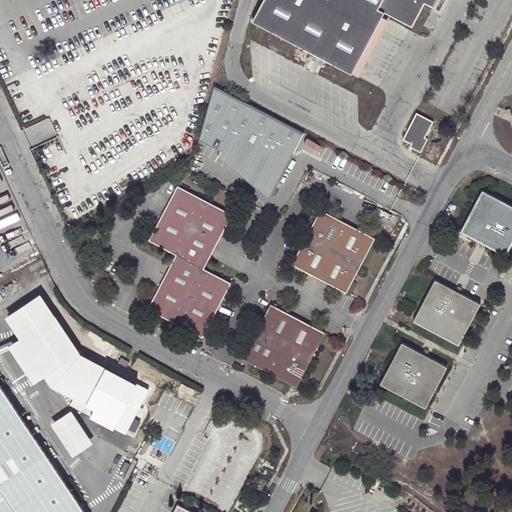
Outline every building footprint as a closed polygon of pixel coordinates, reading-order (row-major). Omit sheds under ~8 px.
[(428,5),(430,0),(261,0),(251,21),(351,73),(383,11),(390,15),(410,26),(423,2),(428,5)] [(357,77),(390,15),(383,11),(351,73),(357,77)] [(302,133),(213,86),(198,140),(220,151),(216,156),(268,198),(302,133)] [(424,136),(432,121),(416,113),(402,139),(410,143),(410,146),(419,151),(426,137),(424,136)] [(177,253),(204,267),(231,216),(228,212),(178,184),(149,239),(177,253)] [(507,254),(511,243),(511,205),(483,190),(461,231),(507,254)] [(345,291),(374,237),(321,209),(292,263),(345,291)] [(204,267),(177,253),(148,308),(202,336),(231,282),(204,267)] [(459,344),(480,303),(436,280),(414,322),(459,344)] [(41,292),(13,311),(27,332),(8,345),(29,376),(29,371),(74,342),(41,292)] [(324,331),(304,320),(297,317),(271,302),(242,357),(243,357),(295,385),(320,340),(324,331)] [(29,371),(29,376),(33,383),(45,375),(52,385),(75,397),(71,404),(92,415),(96,408),(88,404),(107,367),(82,354),(74,342),(29,371)] [(425,407),(446,366),(402,344),(381,384),(425,407)] [(121,357),(118,362),(126,366),(129,361),(125,359),(121,357)] [(0,511),(86,511),(0,382),(0,511)] [(193,390),(180,383),(178,389),(190,395),(193,390)] [(72,411),(52,424),(74,457),(94,443),(72,411)] [(259,498),(255,506),(259,508),(263,500),(259,498)] [(195,511),(178,503),(172,511),(195,511)]
